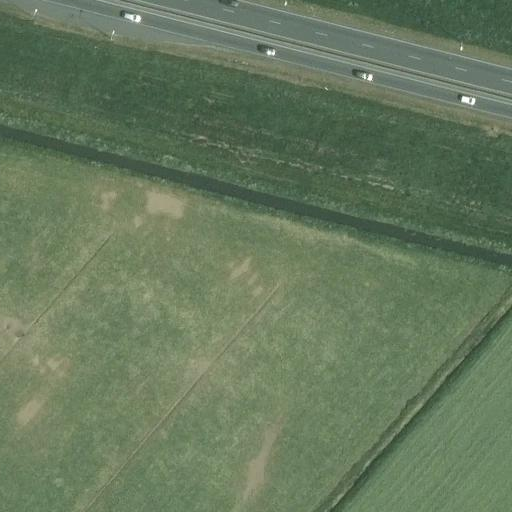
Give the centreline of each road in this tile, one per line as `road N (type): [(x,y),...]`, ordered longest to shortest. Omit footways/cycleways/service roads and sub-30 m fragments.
road 1 (trunk): [(57,0),(511,116)]
road 2 (trunk): [(511,83),(179,0)]
